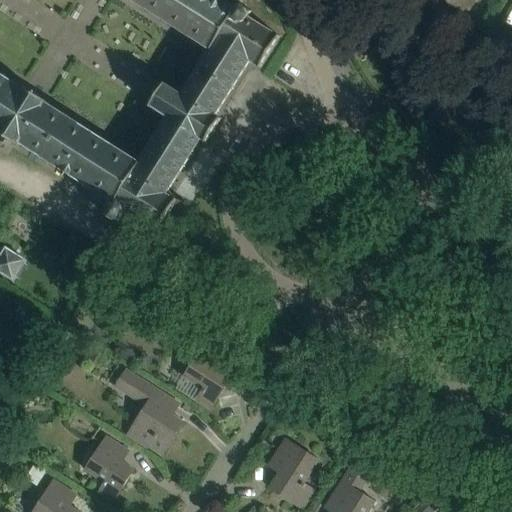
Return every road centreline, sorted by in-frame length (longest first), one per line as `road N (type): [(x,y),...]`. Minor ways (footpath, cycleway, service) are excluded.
road 1 (residential): [(396,258),(373,281),(311,296),(280,286),(240,245),(231,196),(249,149),(300,116),(331,114)]
road 2 (residential): [(331,114),(387,141),(405,167),(410,230),(396,258)]
road 3 (residential): [(511,338),(396,258)]
road 4 (track): [(296,0),(314,27),(331,114)]
